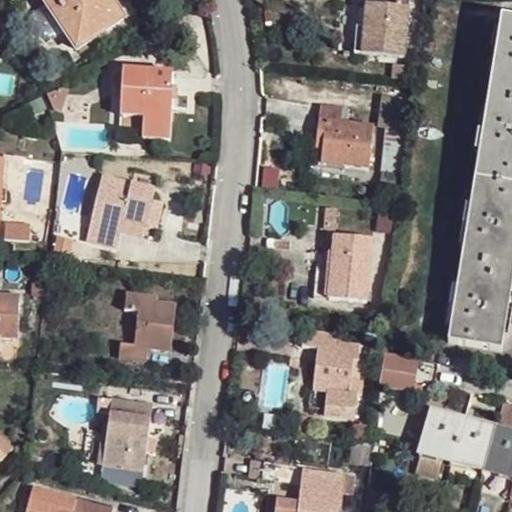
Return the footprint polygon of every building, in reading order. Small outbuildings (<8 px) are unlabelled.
[(41,0),(77,52),(124,20),(111,1),(110,0),(41,0)] [(363,37),(361,55),(404,59),(409,0),(366,0),(364,28),(363,37)] [(492,75),(488,101),(511,104),(511,22),(502,20),(499,34),(501,35),(494,76),(492,75)] [(34,35),(51,60),(65,51),(48,26),(34,35)] [(356,27),(355,36),(363,37),(364,28),(356,27)] [(490,75),(492,75),(494,76),(501,35),(499,34),(496,34),(490,75)] [(396,67),(395,79),(405,81),(406,68),(396,67)] [(124,70),(120,132),(143,133),(143,140),(169,142),(173,74),(124,70)] [(48,79),(53,88),(67,79),(63,71),(48,79)] [(61,114),(69,93),(63,91),(48,97),(55,112),(61,114)] [(405,132),(408,102),(380,99),(378,130),(405,132)] [(479,156),(475,181),(511,187),(511,104),(488,101),(486,115),(488,115),(481,156),(479,156)] [(326,152),(325,164),(369,169),(374,127),(348,124),(349,111),(321,107),(317,140),(327,141),(326,152)] [(476,155),(479,156),(481,156),(488,115),(486,115),(483,115),(476,155)] [(317,140),(316,151),(326,152),(327,141),(317,140)] [(381,173),(379,190),(396,192),(398,175),(381,173)] [(103,177),(86,244),(116,251),(124,221),(158,230),(164,205),(152,202),(155,190),(103,177)] [(466,237),(461,262),(511,270),(511,187),(475,181),(472,196),(474,196),(467,237),(466,237)] [(463,236),(466,237),(467,237),(474,196),(472,196),(469,195),(463,236)] [(23,241),(24,228),(5,226),(4,240),(23,241)] [(331,276),(329,300),(367,303),(373,241),(335,238),(331,276)] [(452,317),(448,343),(502,352),(511,288),(511,270),(461,262),(459,277),(461,277),(454,318),(452,317)] [(316,274),(314,298),(329,300),(331,276),(316,274)] [(459,277),(456,276),(449,317),(452,317),(454,318),(461,277),(459,277)] [(32,283),(31,297),(45,297),(45,284),(32,283)] [(0,339),(18,339),(19,297),(0,295),(0,339)] [(121,346),(119,359),(146,363),(147,350),(164,352),(166,334),(172,335),(175,307),(156,304),(157,299),(126,296),(124,312),(138,313),(135,347),(121,346)] [(166,334),(164,352),(170,352),(172,335),(166,334)] [(327,394),(325,406),(355,410),(357,397),(362,397),(366,347),(340,344),(341,338),(320,335),(316,372),(322,373),(320,393),(327,394)] [(418,368),(384,364),(380,395),(414,400),(418,368)] [(316,372),(314,392),(320,393),(322,373),(316,372)] [(105,452),(103,468),(143,473),(152,407),(111,402),(105,452)] [(325,406),(324,416),(354,420),(355,410),(325,406)] [(431,414),(419,456),(421,456),(415,476),(436,483),(442,462),(511,479),(511,408),(504,407),(498,430),(431,414)] [(0,463),(13,450),(0,437),(0,463)] [(353,444),(351,465),(370,467),(372,446),(353,444)] [(16,447),(15,462),(24,463),(25,448),(16,447)] [(81,454),(77,479),(101,483),(103,468),(105,452),(96,452),(95,456),(81,454)] [(32,458),(30,468),(43,470),(45,461),(32,458)] [(103,468),(101,483),(141,488),(143,473),(103,468)] [(300,504),(298,511),(339,511),(342,493),(344,478),(304,473),(300,504)] [(72,511),(75,501),(39,492),(33,511),(58,511),(61,511),(72,511)] [(365,511),(369,511),(389,511),(392,497),(369,492),(365,511)] [(58,511),(112,511),(113,511),(75,501),(72,511),(61,511),(58,511)] [(287,511),(298,511),(300,504),(288,503),(287,511)]
